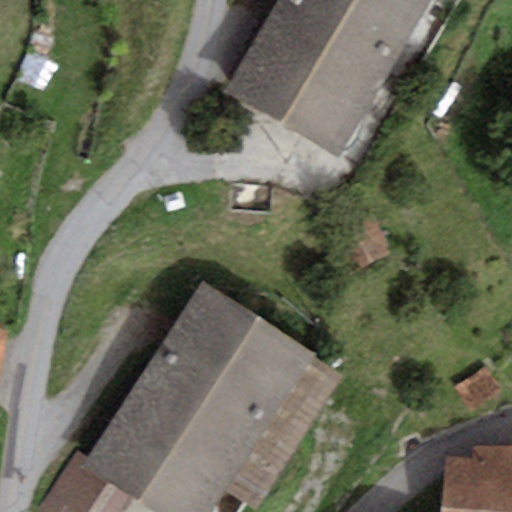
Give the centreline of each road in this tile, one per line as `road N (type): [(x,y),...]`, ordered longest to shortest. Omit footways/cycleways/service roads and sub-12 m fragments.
road 1 (residential): [(213,0),(199,64),(160,149),(68,243),(46,289),(8,511)]
road 2 (residential): [(511,431),(444,452),(364,511)]
